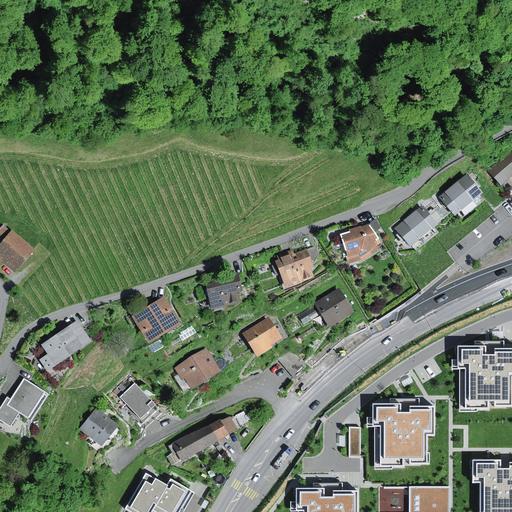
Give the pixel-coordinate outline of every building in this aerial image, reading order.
[(511,150),(488,169),(501,185),(511,176),(511,150)] [(467,174),(439,196),(453,214),(481,192),(467,174)] [(436,225),(421,205),(394,227),(409,246),(436,225)] [(368,223),(338,236),(351,265),(381,252),(368,223)] [(0,232),(0,262),(12,273),(32,252),(5,227),(0,232)] [(304,248),(273,260),(284,290),(311,280),(307,269),(311,267),(304,248)] [(244,269),(209,279),(217,308),(247,300),(244,291),(250,289),(244,269)] [(344,287),(319,303),(335,326),(360,310),(344,287)] [(189,322),(169,295),(136,315),(154,341),(189,322)] [(273,314),(246,332),(262,355),(289,337),(273,314)] [(90,342),(76,322),(40,347),(46,355),(39,360),(47,372),(90,342)] [(206,351),(175,368),(186,388),(217,372),(206,351)] [(486,354),(454,354),(454,376),(464,376),(464,414),(486,414),(486,409),(493,409),(493,414),(511,414),(511,355),(495,356),(495,362),(486,362),(486,354)] [(47,395),(23,381),(10,401),(6,398),(0,408),(0,421),(10,427),(18,414),(31,422),(47,395)] [(136,384),(120,398),(144,425),(159,410),(136,384)] [(95,410),(78,430),(106,453),(123,433),(95,410)] [(398,410),(366,410),(366,433),(377,433),(377,471),(399,471),(399,466),(405,466),(405,471),(425,471),(425,442),(433,442),(433,413),(407,413),(407,419),(398,419),(398,410)] [(220,420),(171,444),(180,461),(228,438),(220,420)] [(363,455),(362,426),(350,426),(351,455),(363,455)] [(500,466),(468,466),(468,489),(479,489),(478,511),(511,511),(511,468),(509,468),(509,474),(500,474),(500,466)] [(164,486),(145,475),(123,511),(186,511),(197,494),(169,478),(164,486)] [(427,511),(450,511),(451,490),(433,490),(433,500),(423,500),(423,511),(427,511)] [(321,495),(289,495),(289,511),(355,511),(356,497),(330,497),(330,503),(321,503),(321,495)]
